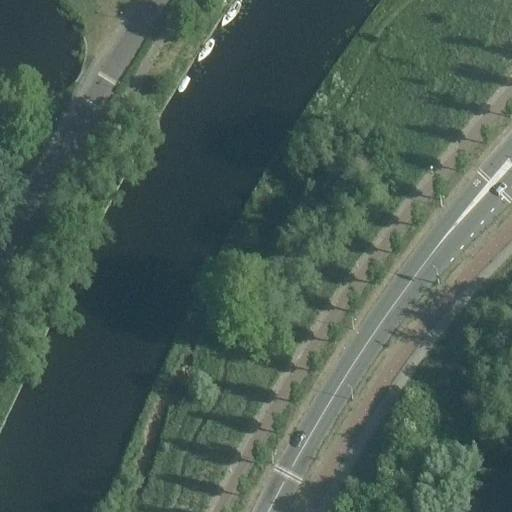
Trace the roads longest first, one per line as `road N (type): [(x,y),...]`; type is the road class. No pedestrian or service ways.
road 1 (unclassified): [(0,257),(162,0)]
road 2 (tertiary): [(271,511),(390,308)]
road 3 (tertiary): [(511,150),(447,219),(390,308)]
road 4 (tertiary): [(390,308),(511,183)]
